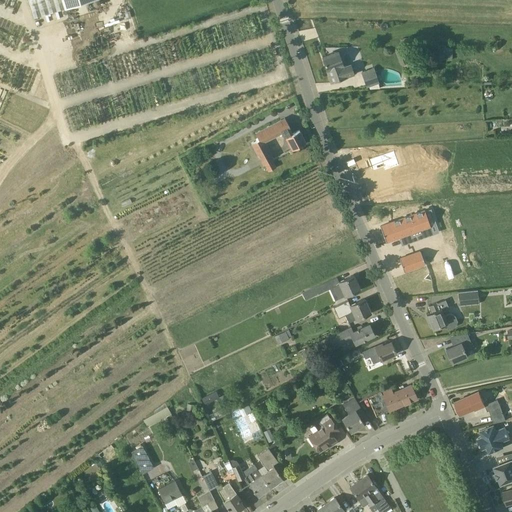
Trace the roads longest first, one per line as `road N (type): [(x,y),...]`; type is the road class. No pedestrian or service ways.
road 1 (residential): [(443,414),(291,50)]
road 2 (track): [(21,0),(55,111),(171,349)]
road 3 (residential): [(275,511),(339,465),(443,414)]
